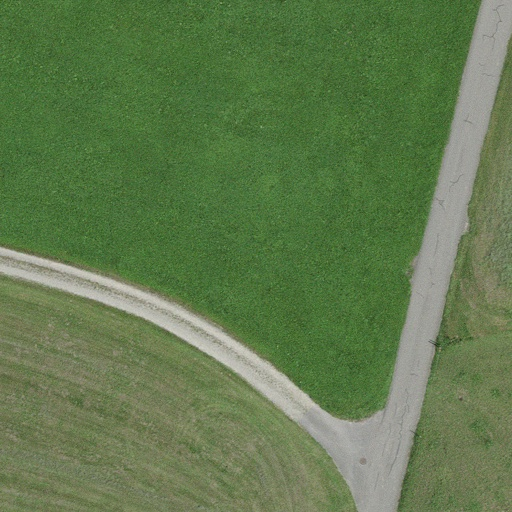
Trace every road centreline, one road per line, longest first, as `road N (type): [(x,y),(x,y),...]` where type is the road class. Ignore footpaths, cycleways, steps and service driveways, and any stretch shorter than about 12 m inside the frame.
road 1 (unclassified): [(508,0),(388,451),(379,511)]
road 2 (track): [(388,451),(223,328),(0,265)]
